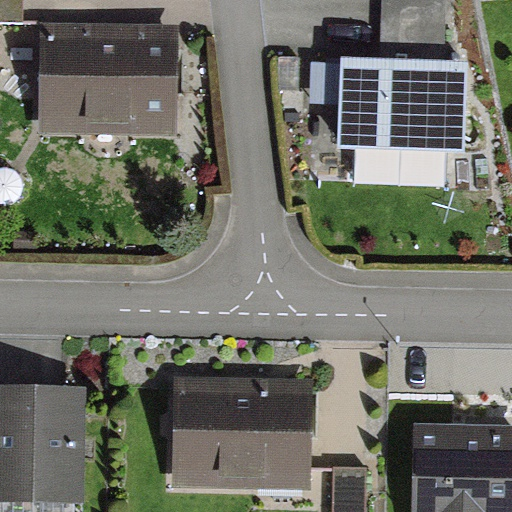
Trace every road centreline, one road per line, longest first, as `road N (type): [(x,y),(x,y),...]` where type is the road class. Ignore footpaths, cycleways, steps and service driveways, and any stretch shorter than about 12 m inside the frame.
road 1 (residential): [(218,0),(272,309)]
road 2 (residential): [(0,307),(272,309)]
road 3 (residential): [(272,309),(511,314)]
